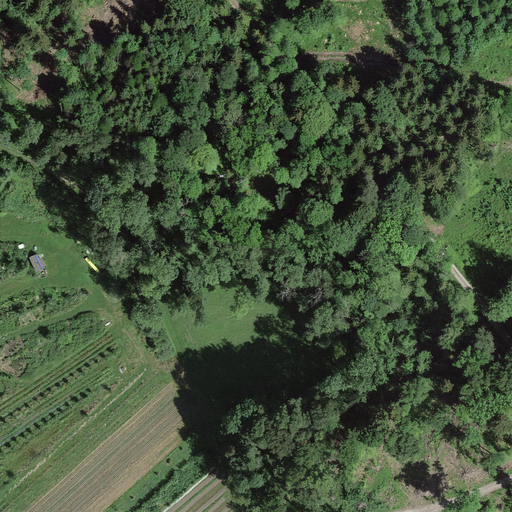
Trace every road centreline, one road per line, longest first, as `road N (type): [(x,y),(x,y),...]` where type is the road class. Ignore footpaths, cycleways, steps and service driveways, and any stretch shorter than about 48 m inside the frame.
road 1 (track): [(256,511),(224,416),(153,287),(91,198),(0,140)]
road 2 (track): [(231,0),(406,203),(511,346)]
road 3 (track): [(511,355),(319,360)]
